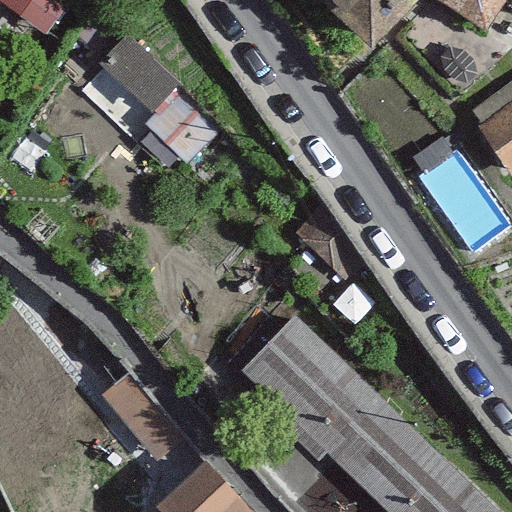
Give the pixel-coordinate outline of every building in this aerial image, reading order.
[(51,35),(71,5),(62,0),(0,0),(0,11),(13,20),(17,13),(51,35)] [(418,0),(318,0),(369,50),(418,0)] [(509,0),(445,0),(490,30),(509,0)] [(81,41),(105,63),(113,71),(99,84),(129,114),(139,103),(157,122),(138,140),(170,171),(183,158),(191,166),(223,135),(128,39),(96,22),(81,41)] [(511,110),(487,129),(511,163),(511,110)] [(324,211),(302,235),(346,282),(364,268),(324,211)] [(507,511),(298,323),(250,376),(400,511),(507,511)] [(133,382),(109,403),(127,423),(151,402),(133,382)] [(208,511),(230,492),(209,470),(164,511),(208,511)] [(249,511),(230,492),(208,511),(249,511)]
